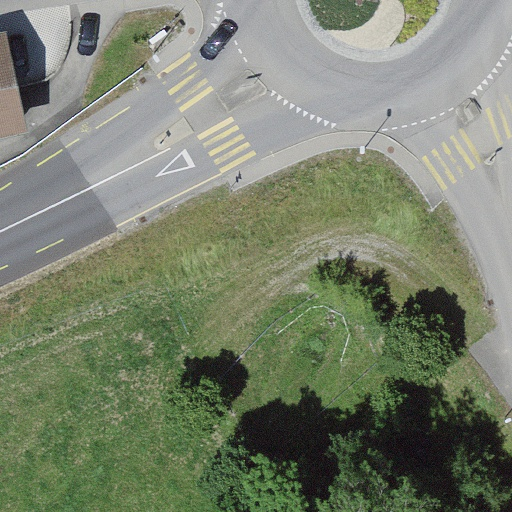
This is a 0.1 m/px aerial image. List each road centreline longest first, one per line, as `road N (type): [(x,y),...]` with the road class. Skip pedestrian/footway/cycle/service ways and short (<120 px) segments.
road 1 (secondary): [(41,211),(339,97)]
road 2 (secondary): [(259,21),(41,211)]
road 3 (unclassified): [(395,96),(425,123),(511,244)]
road 4 (secondary): [(395,96),(427,87),(454,67),(484,16)]
road 5 (unclassified): [(511,136),(484,16)]
